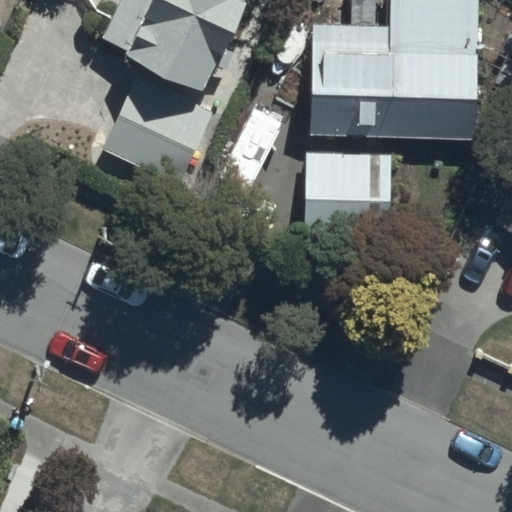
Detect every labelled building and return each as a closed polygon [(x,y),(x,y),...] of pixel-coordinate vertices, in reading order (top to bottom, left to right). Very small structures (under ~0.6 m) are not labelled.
[(141,0),(128,29),(205,64),(235,0),(141,0)] [(480,124),(478,0),(392,0),(393,12),(313,11),(312,123),(480,124)] [(180,170),(213,98),(135,62),(102,133),(180,170)] [(393,141),(306,141),(305,226),(392,226),(393,141)] [(511,170),(494,208),(511,216),(511,170)]
